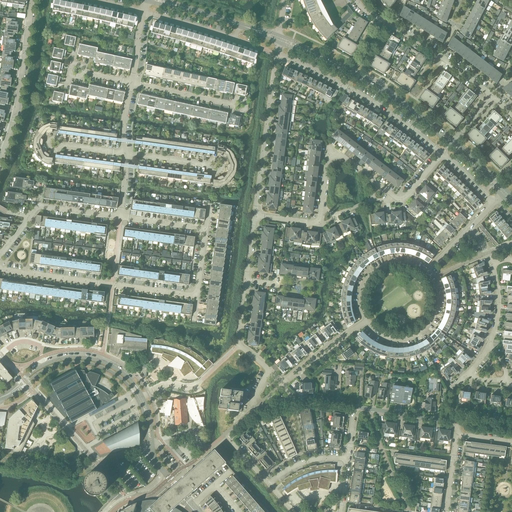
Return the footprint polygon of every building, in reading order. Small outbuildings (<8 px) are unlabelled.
[(59,12),(60,2),(62,2),(62,0),(59,0),(59,2),(55,1),(54,0),(51,0),(51,4),(51,8),(53,9),(53,11),(59,12)] [(59,12),(64,13),(66,3),(68,3),(68,0),(65,0),(65,3),(62,2),(60,2),(59,12)] [(64,13),(70,14),(72,4),(74,4),(74,1),(71,0),(72,0),(71,4),(68,3),(66,3),(64,13)] [(322,10),(320,6),(318,6),(316,0),(302,0),(303,0),(304,4),(305,8),(306,11),(308,14),(311,19),(310,19),(312,22),(314,25),(319,31),(319,32),(321,34),(323,37),(324,37),(327,39),(326,39),(327,40),(336,30),(334,27),(332,28),(331,26),(327,21),(323,15),(324,15),(322,10)] [(382,0),(384,4),(385,3),(390,10),(397,0),(382,0)] [(481,0),(478,0),(477,4),(486,10),(489,6),(488,5),(481,0)] [(70,14),(76,16),(78,5),(79,5),(80,2),(76,1),(77,2),(77,5),(74,4),(72,4),(70,14)] [(442,1),(442,2),(439,6),(440,7),(450,12),(452,7),(442,1)] [(76,16),(81,17),(84,6),(85,7),(86,3),(82,2),(82,3),(83,3),(82,6),(79,5),(78,5),(76,16)] [(81,17),(87,18),(89,8),(91,8),(92,4),(88,4),(89,4),(88,7),(85,7),(84,6),(81,17)] [(477,4),(474,9),(483,15),(486,11),(486,10),(477,4)] [(94,8),(91,8),(89,8),(87,18),(93,19),(95,9),(97,9),(97,6),(94,5),(95,5),(94,8)] [(338,28),(353,13),(347,5),(344,7),(348,12),(348,13),(335,26),(338,28)] [(100,10),(97,9),(95,9),(93,19),(99,20),(101,10),(102,10),(103,7),(100,6),(100,10)] [(99,20),(104,22),(107,11),(108,12),(109,8),(105,7),(105,8),(106,8),(105,11),(102,10),(101,10),(99,20)] [(406,20),(406,19),(409,10),(405,7),(401,16),(406,20)] [(438,12),(439,12),(448,17),(450,12),(440,7),(438,12)] [(104,22),(110,23),(112,13),(114,13),(115,9),(111,9),(112,9),(111,12),(108,12),(107,11),(104,22)] [(474,9),(472,13),(480,20),(481,20),(484,15),(483,15),(474,9)] [(110,23),(116,24),(118,14),(120,14),(121,11),(117,10),(118,10),(117,14),(114,13),(112,13),(110,23)] [(414,13),(409,10),(406,19),(410,22),(414,13)] [(116,24),(121,26),(124,15),(125,16),(126,12),(123,11),(123,12),(123,15),(120,14),(118,14),(116,24)] [(446,23),(448,17),(439,12),(438,12),(436,17),(446,23)] [(121,26),(127,27),(130,17),(131,17),(132,14),(128,13),(129,13),(128,16),(125,16),(124,15),(121,26)] [(410,22),(415,25),(419,16),(414,13),(410,22)] [(481,20),(480,20),(472,13),(469,18),(478,25),(481,20)] [(135,14),(134,14),(135,15),(134,18),(131,17),(130,17),(127,27),(133,28),(134,25),(137,26),(138,22),(138,18),(138,17),(137,16),(137,15),(136,15),(135,14)] [(423,19),(419,16),(415,25),(420,28),(423,19)] [(367,23),(359,18),(356,23),(364,27),(366,24),(367,23)] [(469,18),(467,23),(475,30),(476,30),(478,31),(481,27),(479,25),(478,25),(469,18)] [(15,23),(15,20),(7,19),(5,28),(18,29),(18,25),(15,25),(16,24),(16,23),(15,23)] [(428,22),(423,19),(420,28),(424,31),(428,22)] [(151,33),(157,35),(160,25),(162,25),(163,22),(159,21),(160,21),(159,24),(156,24),(156,23),(154,23),(153,27),(151,26),(149,30),(152,31),(151,33)] [(157,35),(163,37),(166,26),(167,27),(168,23),(165,22),(165,23),(165,26),(162,25),(160,25),(157,35)] [(424,31),(429,34),(433,25),(428,22),(424,31)] [(356,23),(354,27),(361,31),(362,30),(363,30),(364,27),(356,23)] [(467,23),(464,28),(473,35),(473,34),(476,30),(475,30),(467,23)] [(163,37),(169,38),(171,28),(173,28),(174,25),(170,24),(171,24),(170,27),(167,27),(166,26),(163,37)] [(169,38),(174,40),(177,29),(179,30),(180,26),(176,25),(176,26),(177,26),(176,29),(173,28),(171,28),(169,38)] [(437,28),(433,25),(429,34),(434,37),(437,28)] [(352,26),(349,30),(351,31),(359,36),(361,33),(361,31),(354,27),(352,26)] [(174,40),(180,42),(183,31),(184,31),(185,28),(182,27),(183,27),(182,31),(179,30),(177,29),(174,40)] [(2,34),(1,36),(2,36),(4,37),(13,38),(14,33),(17,34),(18,29),(5,28),(5,34),(2,34)] [(434,37),(438,39),(442,31),(437,28),(434,37)] [(474,35),(473,34),(473,35),(464,28),(462,33),(470,40),(474,35)] [(180,42),(185,43),(188,33),(190,33),(191,30),(187,29),(188,29),(187,32),(184,31),(183,31),(180,42)] [(185,43),(191,45),(194,34),(196,35),(197,31),(193,30),(193,31),(194,31),(193,34),(190,33),(188,33),(185,43)] [(359,36),(351,31),(349,36),(356,40),(357,39),(359,36)] [(447,34),(442,31),(438,39),(438,40),(443,43),(447,34)] [(191,45),(197,47),(200,36),(201,37),(202,33),(199,32),(200,32),(199,36),(196,35),(194,34),(191,45)] [(197,47),(202,48),(205,38),(207,38),(208,35),(204,34),(205,34),(204,37),(201,37),(200,36),(197,47)] [(213,40),(214,37),(210,35),(210,36),(211,36),(210,39),(207,38),(205,38),(202,48),(208,50),(211,39),(213,40)] [(500,40),(502,41),(510,45),(511,45),(511,43),(511,39),(505,36),(502,35),(500,40)] [(4,37),(2,36),(1,45),(3,45),(3,46),(16,47),(16,43),(13,42),(13,41),(14,41),(13,41),(13,38),(4,37)] [(66,36),(64,45),(74,47),(74,46),(78,47),(80,39),(66,36)] [(349,36),(346,40),(354,45),(356,42),(355,42),(356,40),(349,36)] [(390,38),(388,41),(396,46),(399,41),(391,36),(391,38),(390,38)] [(215,41),(213,40),(211,39),(208,50),(213,51),(217,41),(218,42),(219,38),(216,37),(216,38),(215,41)] [(346,40),(343,38),(337,48),(351,56),(357,47),(354,45),(346,40)] [(458,41),(453,38),(449,47),(454,50),(453,50),(458,41)] [(222,43),(224,44),(225,40),(221,39),(222,40),(221,43),(218,42),(217,41),(213,51),(218,53),(219,53),(222,43)] [(497,45),(499,46),(508,50),(511,47),(511,45),(510,45),(502,41),(500,40),(497,45)] [(219,53),(225,55),(228,45),(229,45),(231,42),(227,41),(228,41),(227,45),(224,44),(222,43),(219,53)] [(398,47),(396,46),(388,41),(387,44),(386,45),(394,50),(396,51),(398,47)] [(454,50),(458,53),(462,45),(458,41),(453,50),(454,50)] [(233,47),(235,47),(236,44),(233,43),(232,46),(229,45),(228,45),(225,55),(230,57),(233,47)] [(83,57),(86,58),(88,47),(79,45),(77,55),(83,56),(83,57)] [(238,48),(235,47),(233,47),(230,57),(236,59),(239,49),(241,49),(242,46),(238,45),(239,45),(238,48)] [(391,54),(394,50),(386,45),(385,47),(383,49),(391,54)] [(458,53),(462,57),(467,48),(462,45),(458,53)] [(16,47),(3,46),(2,54),(11,55),(11,51),(15,51),(16,47)] [(509,50),(508,50),(499,46),(497,51),(505,55),(508,52),(509,50)] [(97,49),(88,47),(86,58),(89,58),(90,58),(95,59),(96,52),(97,53),(97,49)] [(245,51),(246,51),(247,48),(244,47),(245,47),(243,50),(241,49),(239,49),(236,59),(241,61),(245,51)] [(65,57),(66,51),(54,48),(52,58),(62,60),(63,56),(65,56),(65,57)] [(249,52),(246,51),(245,51),(241,61),(247,63),(250,52),(252,53),(253,50),(249,48),(249,49),(250,49),(249,52)] [(462,57),(467,60),(471,51),(467,48),(462,57)] [(95,59),(94,63),(100,64),(99,66),(102,67),(103,66),(105,54),(106,50),(97,49),(97,53),(96,52),(95,59)] [(382,53),(381,54),(389,59),(391,54),(383,49),(381,52),(382,53)] [(250,52),(247,63),(252,64),(253,63),(256,64),(258,51),(255,50),(255,51),(256,51),(255,54),(252,53),(250,52)] [(467,60),(471,63),(475,55),(471,51),(467,60)] [(506,55),(505,55),(497,51),(494,56),(503,61),(503,60),(506,57),(506,55)] [(426,58),(418,53),(415,57),(423,63),(425,60),(425,59),(426,58)] [(2,54),(1,63),(13,65),(14,60),(11,60),(11,59),(12,59),(10,58),(11,55),(2,54)] [(114,56),(105,54),(103,66),(106,66),(106,65),(112,67),(114,56)] [(380,56),(380,55),(378,58),(386,63),(389,59),(381,54),(380,56)] [(471,63),(475,67),(480,58),(475,55),(471,63)] [(123,58),(114,56),(112,67),(117,68),(117,69),(120,69),(123,58)] [(369,66),(383,75),(389,65),(386,63),(378,58),(375,56),(369,66)] [(421,65),(421,66),(423,63),(415,57),(413,62),(420,67),(421,65)] [(132,60),(123,58),(120,69),(124,70),(124,69),(130,70),(132,60)] [(475,67),(480,70),(484,61),(480,58),(475,67)] [(62,70),(63,64),(51,61),(49,71),(59,73),(60,69),(62,70)] [(480,70),(484,73),(488,65),(484,61),(480,70)] [(419,68),(420,67),(413,62),(410,66),(417,71),(419,68)] [(13,65),(1,63),(0,71),(0,72),(9,73),(9,69),(13,69),(13,65)] [(149,77),(153,78),(155,67),(146,65),(144,75),(149,76),(149,77)] [(488,77),(493,68),(488,65),(484,73),(488,77)] [(415,74),(416,74),(417,71),(410,66),(407,70),(414,75),(415,74)] [(164,69),(155,67),(153,78),(156,79),(156,78),(162,79),(164,69)] [(281,76),(287,78),(290,69),(285,67),(281,76)] [(493,80),(497,71),(493,68),(488,77),(492,80),(493,80)] [(167,81),(170,82),(173,70),(164,69),(162,79),(167,80),(167,81)] [(295,72),(290,69),(287,78),(291,80),(295,72)] [(402,73),(404,74),(412,80),(412,79),(414,77),(413,76),(414,75),(407,70),(405,69),(403,69),(402,72),(402,73)] [(181,72),(173,70),(170,82),(173,82),(174,81),(179,83),(181,72)] [(443,73),(441,75),(449,81),(450,82),(453,78),(452,77),(445,71),(444,73),(443,73)] [(493,80),(492,80),(497,84),(502,75),(497,71),(493,80)] [(0,72),(0,80),(11,82),(12,78),(9,78),(9,76),(9,77),(9,76),(8,76),(9,73),(0,72)] [(188,85),(190,74),(181,72),(179,83),(185,84),(184,85),(188,85)] [(300,74),(295,72),(291,80),(296,82),(300,74)] [(404,74),(402,73),(401,72),(395,82),(409,91),(415,82),(413,80),(412,79),(412,80),(404,74)] [(199,76),(190,74),(188,85),(191,86),(191,85),(197,87),(199,76)] [(296,82),(301,84),(305,76),(300,74),(296,82)] [(59,84),(60,77),(48,75),(46,84),(56,86),(57,82),(59,83),(59,84)] [(441,75),(439,78),(440,78),(439,80),(446,85),(448,86),(451,82),(450,82),(449,81),(441,75)] [(202,89),(205,89),(208,78),(199,76),(197,87),(202,88),(202,89)] [(310,78),(305,76),(301,84),(306,86),(310,78)] [(217,80),(208,78),(205,89),(209,90),(209,89),(214,90),(217,80)] [(306,86),(311,89),(315,81),(310,78),(306,86)] [(11,82),(0,80),(0,89),(6,91),(7,86),(11,87),(11,82)] [(220,92),(223,93),(225,82),(217,80),(214,90),(220,92)] [(439,80),(438,81),(437,81),(435,83),(443,89),(446,85),(439,80)] [(315,91),(319,83),(315,81),(311,89),(315,91)] [(234,84),(225,82),(223,93),(226,94),(226,93),(232,94),(233,90),(234,84)] [(324,86),(319,83),(315,91),(320,94),(324,86)] [(435,83),(433,86),(433,87),(433,88),(440,93),(443,89),(435,83)] [(507,93),(508,93),(507,93),(511,89),(511,83),(503,89),(507,93)] [(233,90),(233,92),(235,92),(235,94),(245,96),(247,87),(234,84),(233,90)] [(68,96),(77,98),(80,86),(77,86),(76,86),(71,85),(68,96)] [(89,85),(88,89),(87,96),(96,97),(98,86),(95,86),(89,85)] [(86,99),(87,96),(88,89),(83,88),(83,87),(80,86),(77,98),(86,99)] [(96,97),(105,99),(107,89),(101,88),(102,87),(98,86),(96,97)] [(319,96),(323,99),(329,88),(324,86),(320,94),(319,96)] [(334,91),(329,88),(323,99),(328,101),(330,101),(333,94),(332,94),(334,91)] [(433,88),(432,89),(431,89),(429,92),(437,97),(440,93),(433,88)] [(0,89),(0,98),(8,100),(9,96),(6,96),(7,94),(6,94),(6,91),(0,89)] [(112,90),(107,89),(105,99),(112,101),(113,101),(116,90),(113,89),(112,90)] [(440,99),(437,97),(429,92),(426,89),(420,98),(433,108),(440,99)] [(465,93),(466,95),(474,100),(476,98),(475,97),(477,96),(468,89),(465,93)] [(122,103),(125,93),(119,92),(119,91),(116,90),(113,101),(122,103)] [(67,101),(68,95),(54,92),(52,101),(62,103),(62,100),(67,101)] [(461,97),(463,98),(470,104),(471,103),(474,100),(466,95),(465,93),(461,97)] [(137,105),(146,107),(149,96),(145,95),(145,96),(139,94),(139,95),(137,105)] [(281,104),(290,105),(293,105),(294,96),(291,94),(291,96),(282,95),(281,104)] [(152,96),(149,96),(146,107),(155,109),(157,98),(152,97),(152,96)] [(469,105),(470,104),(463,98),(461,97),(458,101),(460,103),(460,102),(467,108),(469,106),(469,105)] [(8,100),(0,98),(0,107),(3,108),(4,104),(8,104),(8,100)] [(163,100),(157,98),(155,109),(164,111),(166,99),(163,99),(163,100)] [(343,106),(347,108),(352,101),(347,98),(343,106)] [(170,100),(166,99),(164,111),(173,112),(175,102),(169,101),(170,100)] [(457,100),(454,104),(457,106),(464,112),(465,111),(467,108),(460,102),(460,103),(458,101),(457,100)] [(352,101),(347,108),(346,110),(351,113),(357,103),(352,101)] [(180,103),(175,102),(173,112),(181,114),(184,103),(181,103),(180,103)] [(181,114),(190,116),(192,106),(187,105),(187,104),(184,103),(181,114)] [(355,116),(356,114),(361,106),(357,103),(351,113),(355,116)] [(293,105),(290,105),(281,104),(281,108),(279,108),(279,112),(289,113),(292,114),(293,105)] [(198,107),(192,106),(190,116),(199,118),(201,107),(198,106),(198,107)] [(366,109),(361,106),(356,114),(361,117),(366,109)] [(457,106),(454,110),(461,116),(463,114),(463,113),(464,112),(457,106)] [(205,108),(201,107),(199,118),(208,120),(210,110),(205,109),(205,108)] [(451,108),(444,117),(457,127),(464,118),(461,116),(454,110),(451,108)] [(370,112),(366,109),(361,117),(366,119),(370,112)] [(216,111),(210,110),(208,120),(217,122),(219,111),(216,110),(216,111)] [(222,112),(219,111),(217,122),(225,124),(227,118),(228,114),(222,112)] [(291,122),(292,114),(289,113),(279,112),(278,117),(279,117),(279,121),(288,122),(291,122)] [(366,119),(370,122),(375,115),(370,112),(366,119)] [(493,113),(491,115),(498,122),(502,118),(495,112),(494,113),(493,113)] [(230,118),(227,118),(225,124),(238,127),(240,117),(230,115),(230,118)] [(370,122),(369,124),(373,127),(379,118),(375,115),(370,122)] [(489,118),(488,119),(495,125),(498,122),(491,115),(489,118)] [(384,121),(379,118),(373,127),(373,128),(377,131),(379,128),(384,121)] [(496,127),(495,125),(488,119),(487,121),(487,120),(484,123),(491,129),(493,131),(496,127)] [(57,124),(59,124),(60,122),(57,121),(57,123),(54,123),(50,123),(48,124),(46,125),(50,133),(52,132),(53,130),(57,130),(57,126),(57,125),(57,124)] [(291,122),(288,122),(279,121),(278,125),(277,125),(276,129),(287,131),(290,131),(291,122)] [(385,133),(390,125),(386,122),(381,129),(379,131),(384,134),(385,133)] [(40,128),(38,130),(38,131),(43,135),(45,133),(48,134),(50,133),(46,125),(48,124),(47,123),(45,123),(45,125),(43,126),(40,128)] [(481,127),(488,133),(491,129),(484,123),(482,125),(482,126),(481,127)] [(74,125),(68,124),(67,124),(66,127),(67,128),(66,135),(70,135),(69,138),(73,139),(73,136),(74,128),(75,129),(75,125),(74,125)] [(385,133),(390,136),(395,128),(390,125),(385,133)] [(80,129),(75,129),(74,128),(73,136),(77,136),(76,139),(80,140),(80,137),(81,129),(82,130),(83,126),(81,126),(80,129)] [(66,135),(67,128),(66,127),(60,127),(59,130),(59,134),(62,134),(62,137),(66,138),(66,135)] [(87,130),(82,130),(81,129),(80,137),(84,137),(83,140),(87,141),(88,138),(87,138),(88,130),(89,131),(90,127),(88,127),(87,130)] [(488,133),(481,127),(480,128),(478,130),(477,130),(484,137),(486,138),(489,134),(488,133)] [(390,136),(388,137),(393,140),(399,131),(395,128),(390,136)] [(475,128),(467,136),(480,147),(487,139),(486,138),(484,137),(477,130),(478,130),(475,128)] [(34,138),(34,140),(33,141),(43,143),(43,140),(41,138),(43,135),(38,131),(38,130),(37,129),(35,131),(37,132),(35,134),(34,138)] [(95,131),(89,131),(88,130),(87,138),(88,138),(91,138),(91,141),(94,142),(95,139),(96,131),(97,129),(95,129),(95,131)] [(102,132),(96,131),(95,139),(98,139),(98,142),(102,143),(102,140),(103,132),(104,132),(104,129),(102,129),(102,132)] [(285,139),(287,131),(276,129),(276,134),(277,134),(277,138),(285,139)] [(102,140),(105,140),(105,143),(109,144),(109,141),(110,133),(111,133),(111,130),(109,130),(109,133),(104,132),(103,132),(102,140)] [(337,131),(332,137),(333,138),(336,141),(342,134),(337,131)] [(336,141),(340,144),(341,143),(346,137),(348,135),(343,131),(342,134),(336,141)] [(393,140),(397,143),(404,135),(399,131),(393,140)] [(117,134),(111,133),(110,133),(109,141),(112,141),(112,144),(116,144),(116,142),(117,142),(117,139),(116,139),(117,134)] [(139,145),(142,145),(143,138),(144,138),(145,134),(143,134),(142,138),(136,137),(135,142),(135,144),(135,147),(138,148),(139,145)] [(341,143),(340,144),(344,147),(350,140),(352,137),(348,134),(348,135),(346,137),(341,143)] [(404,135),(397,143),(401,147),(402,145),(408,138),(404,135)] [(157,140),(151,139),(150,139),(149,146),(149,149),(153,149),(153,147),(156,147),(157,147),(158,140),(159,136),(157,136),(157,140)] [(146,146),(149,146),(150,139),(151,139),(152,137),(150,137),(150,139),(144,138),(143,138),(142,145),(142,148),(145,148),(146,146)] [(284,148),(285,139),(277,138),(276,142),(275,142),(274,147),(284,148)] [(402,145),(407,148),(412,141),(408,138),(402,145)] [(164,141),(158,140),(157,147),(156,147),(156,150),(160,150),(160,147),(163,148),(164,148),(165,141),(166,141),(166,139),(164,139),(164,141)] [(167,148),(171,149),(172,142),(173,142),(173,140),(171,139),(171,142),(166,141),(165,141),(164,148),(163,148),(163,151),(167,151),(167,148)] [(42,145),(43,143),(33,141),(34,140),(32,140),(31,142),(33,143),(33,145),(33,149),(34,151),(35,152),(41,150),(40,146),(42,145)] [(171,149),(170,152),(174,152),(174,149),(178,150),(179,143),(180,143),(180,141),(178,140),(178,143),(173,142),(172,142),(171,149)] [(185,143),(180,143),(179,143),(178,150),(177,153),(181,153),(182,150),(185,151),(186,144),(187,144),(188,140),(186,140),(185,143)] [(344,147),(348,150),(349,150),(354,143),(350,140),(344,147)] [(412,141),(407,148),(405,150),(409,153),(411,151),(416,144),(412,141)] [(185,151),(185,154),(188,154),(189,151),(192,152),(193,145),(194,145),(194,143),(193,142),(192,144),(187,144),(186,144),(185,151)] [(200,145),(194,145),(193,145),(192,152),(192,155),(195,155),(196,152),(199,153),(200,146),(201,146),(202,142),(200,142),(200,145)] [(203,153),(206,154),(207,154),(208,146),(208,147),(209,143),(207,143),(207,146),(201,146),(200,146),(199,153),(199,156),(203,156),(203,153)] [(220,155),(222,157),(228,149),(227,148),(225,147),(222,145),(218,145),(219,143),(216,143),(216,145),(218,145),(218,147),(217,152),(221,152),(220,155)] [(349,150),(348,150),(352,153),(358,146),(354,143),(349,150)] [(411,151),(415,155),(421,148),(416,144),(411,151)] [(511,153),(511,152),(511,149),(507,144),(503,148),(510,154),(511,153)] [(215,147),(208,147),(208,146),(207,154),(206,154),(206,157),(210,157),(210,154),(214,155),(215,147)] [(352,153),(356,156),(357,156),(362,149),(358,146),(352,153)] [(228,147),(227,148),(228,149),(222,157),(224,158),(227,157),(229,161),(235,158),(234,157),(233,154),(231,152),(229,150),(230,149),(228,147)] [(283,157),(284,148),(274,147),(273,151),(275,151),(274,156),(283,157)] [(418,160),(425,151),(421,148),(415,155),(414,156),(418,160)] [(503,148),(500,151),(507,158),(509,156),(509,155),(510,154),(503,148)] [(357,156),(356,156),(361,160),(366,153),(362,149),(357,156)] [(509,161),(507,158),(500,151),(497,149),(489,157),(501,169),(509,161)] [(34,151),(33,152),(34,154),(35,153),(36,156),(35,157),(37,160),(39,162),(40,160),(41,161),(47,154),(45,152),(42,153),(41,150),(35,152),(34,151)] [(361,160),(365,163),(365,162),(370,156),(372,153),(368,150),(366,153),(361,160)] [(429,155),(425,151),(418,160),(422,163),(423,162),(429,155)] [(63,166),(63,164),(62,164),(63,157),(64,154),(60,153),(60,156),(56,156),(55,163),(61,164),(61,166),(63,166)] [(365,162),(365,163),(369,166),(374,159),(376,156),(372,153),(370,156),(365,162)] [(41,161),(40,160),(39,162),(41,163),(42,162),(44,163),(48,165),(52,165),(52,162),(53,159),(49,158),(49,155),(47,154),(41,161)] [(67,157),(63,157),(62,164),(63,164),(68,165),(68,168),(70,168),(70,165),(69,165),(70,158),(71,155),(67,154),(67,157)] [(77,168),(77,166),(76,166),(77,158),(78,159),(78,156),(74,155),(74,158),(70,158),(69,165),(70,165),(75,166),(75,168),(77,168)] [(84,170),(84,167),(85,159),(85,157),(81,156),(81,159),(78,159),(77,158),(76,166),(77,166),(83,167),(82,170),(84,170)] [(236,156),(234,157),(235,158),(229,161),(230,164),(227,165),(227,168),(236,169),(236,168),(237,165),(236,161),(235,159),(237,158),(236,156)] [(283,157),(274,156),(274,160),(272,160),(272,164),(282,165),(285,166),(286,157),(283,157)] [(369,166),(373,169),(378,162),(380,160),(376,156),(374,159),(369,166)] [(88,160),(85,159),(84,167),(90,168),(90,170),(91,170),(92,168),(91,168),(92,160),(92,158),(89,157),(88,160)] [(92,160),(91,168),(92,168),(91,170),(91,171),(97,171),(96,172),(98,172),(99,169),(98,169),(99,161),(99,158),(96,158),(95,161),(92,160)] [(98,169),(99,169),(104,169),(104,172),(105,172),(106,172),(106,170),(105,170),(106,162),(107,159),(103,159),(102,162),(99,161),(98,169)] [(106,162),(105,170),(106,170),(106,172),(105,172),(111,173),(111,174),(113,174),(113,171),(112,171),(113,163),(114,160),(110,160),(110,163),(106,162)] [(117,164),(113,163),(112,171),(113,171),(119,172),(120,167),(121,164),(120,164),(121,161),(117,161),(117,164)] [(373,169),(377,172),(382,165),(378,162),(373,169)] [(146,179),(146,175),(147,168),(146,168),(143,167),(143,164),(140,164),(139,167),(138,169),(139,169),(138,174),(145,175),(144,178),(146,179)] [(281,174),(282,165),(272,164),(271,168),(272,169),(272,173),(281,174)] [(147,165),(146,168),(147,168),(146,175),(152,176),(152,178),(153,178),(154,176),(153,176),(154,169),(153,169),(150,168),(150,165),(147,165)] [(377,172),(381,175),(386,168),(382,165),(377,172)] [(381,175),(385,178),(390,171),(392,169),(393,168),(389,165),(386,168),(381,175)] [(160,181),(161,177),(160,177),(161,170),(157,169),(158,166),(154,166),(153,169),(154,169),(153,176),(154,176),(159,177),(158,180),(160,181)] [(440,176),(441,176),(447,170),(442,166),(435,175),(439,179),(440,176)] [(161,167),(161,170),(160,177),(161,177),(166,178),(166,180),(168,180),(168,178),(167,178),(168,171),(164,170),(165,167),(161,167)] [(168,168),(168,171),(167,178),(168,178),(173,179),(173,181),(175,181),(175,179),(174,179),(175,172),(171,171),(172,168),(168,168)] [(229,172),(227,175),(232,179),(233,178),(234,176),(236,173),(236,170),(238,170),(238,168),(236,168),(236,169),(227,168),(227,170),(229,172)] [(175,169),(175,172),(174,179),(175,179),(180,180),(180,183),(182,183),(182,180),(181,180),(182,173),(179,172),(179,169),(175,169)] [(385,178),(389,181),(394,174),(396,172),(392,169),(390,171),(385,178)] [(181,180),(182,180),(188,181),(187,184),(189,184),(189,181),(188,181),(189,174),(186,173),(186,170),(182,170),(182,173),(181,180)] [(451,173),(447,170),(441,176),(445,180),(451,173)] [(190,171),(189,174),(188,181),(189,181),(195,182),(194,184),(196,184),(196,182),(197,175),(196,175),(193,174),(193,171),(190,171)] [(204,176),(203,175),(200,175),(200,172),(197,172),(196,175),(197,175),(196,182),(202,183),(201,186),(203,186),(204,183),(203,183),(204,176)] [(389,181),(393,185),(393,184),(398,178),(400,175),(396,172),(394,174),(389,181)] [(204,173),(203,175),(204,176),(203,183),(204,183),(210,184),(211,176),(207,176),(208,173),(204,173)] [(280,179),(281,174),(272,173),(271,177),(270,177),(269,181),(280,183),(280,182),(283,182),(283,179),(280,179)] [(445,180),(443,181),(447,185),(449,184),(455,177),(456,176),(453,174),(452,175),(451,173),(445,180)] [(393,184),(393,185),(396,187),(397,187),(398,187),(403,181),(405,177),(401,174),(400,175),(398,178),(393,184)] [(222,176),(220,177),(223,186),(224,185),(227,184),(230,182),(231,180),(233,181),(234,179),(233,178),(232,179),(227,175),(224,178),(222,176)] [(225,187),(224,185),(223,186),(220,177),(217,178),(217,181),(213,180),(212,185),(212,187),(216,188),(220,187),(222,186),(223,188),(225,187)] [(459,181),(455,177),(449,184),(452,187),(459,181)] [(270,186),(270,190),(278,191),(280,183),(269,181),(269,186),(270,186)] [(462,184),(459,181),(452,187),(456,191),(462,184)] [(438,192),(436,190),(429,184),(426,187),(425,186),(422,190),(430,197),(432,199),(438,192)] [(456,191),(460,195),(466,188),(462,184),(456,191)] [(460,195),(464,198),(470,192),(466,188),(460,195)] [(267,194),(267,199),(277,200),(281,200),(282,192),(278,191),(270,190),(269,194),(267,194)] [(430,197),(422,190),(419,193),(420,194),(418,198),(419,199),(419,198),(426,204),(427,205),(432,199),(430,197)] [(467,202),(474,196),(470,192),(464,198),(467,202)] [(469,208),(471,206),(478,200),(474,196),(467,202),(466,204),(469,208)] [(419,198),(419,199),(416,202),(415,201),(412,204),(422,213),(428,206),(427,205),(426,204),(419,198)] [(268,203),(267,208),(268,208),(268,211),(276,212),(277,200),(267,199),(266,203),(268,203)] [(482,204),(478,200),(471,206),(469,208),(473,212),(475,210),(482,204)] [(410,208),(407,212),(414,218),(417,214),(420,216),(423,213),(422,213),(412,204),(409,207),(410,208)] [(400,212),(396,213),(397,223),(397,226),(400,226),(401,224),(401,223),(406,222),(405,213),(400,214),(400,212)] [(489,218),(493,222),(499,216),(496,212),(489,218)] [(387,215),(388,215),(387,214),(383,215),(383,213),(378,214),(380,224),(388,223),(387,215)] [(391,215),(388,215),(387,215),(388,223),(388,224),(397,223),(396,213),(391,213),(391,215)] [(460,213),(456,217),(462,223),(466,219),(460,213)] [(380,224),(378,214),(374,214),(374,216),(370,216),(371,225),(380,224)] [(503,220),(499,216),(493,222),(496,226),(503,220)] [(458,227),(462,223),(456,217),(452,221),(458,227)] [(354,219),(350,221),(349,219),(345,221),(350,231),(357,227),(358,227),(354,219)] [(503,220),(496,226),(500,230),(506,224),(508,224),(505,221),(504,222),(503,220)] [(345,221),(341,223),(342,224),(338,226),(338,228),(339,228),(342,234),(350,231),(345,221)] [(452,221),(448,225),(455,231),(458,227),(452,221)] [(451,235),(455,231),(448,225),(446,223),(442,227),(444,229),(451,235)] [(510,229),(506,224),(500,230),(503,234),(510,229)] [(262,232),(262,237),(272,238),(273,230),(274,230),(275,226),(266,225),(265,228),(264,228),(264,232),(262,232)] [(286,229),(285,238),(289,239),(289,240),(290,242),(293,242),(295,229),(291,228),(290,230),(286,229)] [(335,239),(343,236),(342,234),(339,228),(338,228),(335,229),(334,228),(330,230),(335,239)] [(300,230),(295,229),(293,242),(302,243),(302,240),(303,233),(304,233),(304,232),(299,231),(300,230)] [(444,229),(441,233),(447,239),(451,235),(444,229)] [(511,234),(511,231),(510,229),(503,234),(507,239),(511,234)] [(335,239),(330,230),(326,232),(327,233),(323,235),(324,237),(326,241),(326,243),(328,246),(336,242),(335,239)] [(302,240),(302,243),(302,245),(310,246),(311,243),(312,233),(308,232),(307,234),(304,233),(303,233),(302,240)] [(312,233),(311,243),(310,246),(319,246),(320,244),(321,235),(316,235),(317,233),(312,233)] [(441,233),(437,236),(443,243),(447,239),(441,233)] [(443,243),(437,236),(433,240),(439,247),(443,243)] [(271,247),(272,238),(262,237),(261,241),(263,241),(262,246),(271,247)] [(410,254),(414,255),(417,247),(418,244),(412,243),(412,245),(410,254)] [(423,249),(424,247),(418,244),(418,247),(417,247),(414,255),(419,257),(423,249)] [(271,247),(262,246),(261,254),(270,255),(273,256),(274,247),(271,247)] [(378,247),(376,248),(380,256),(385,254),(382,246),(380,247),(378,247)] [(370,251),(369,252),(373,259),(378,257),(374,249),(372,250),(370,251)] [(423,249),(419,257),(424,260),(428,252),(427,251),(425,250),(423,249)] [(428,252),(424,260),(428,263),(433,256),(432,254),(430,253),(432,251),(430,250),(428,252)] [(373,259),(369,252),(367,253),(364,255),(369,262),(373,259)] [(259,258),(258,263),(269,264),(270,255),(261,254),(260,258),(259,258)] [(359,259),(365,266),(369,262),(364,255),(362,256),(361,258),(359,259)] [(355,263),(362,269),(365,266),(359,259),(357,261),(356,263),(355,263)] [(472,268),(474,273),(484,269),(483,266),(484,266),(483,263),(477,265),(476,262),(477,262),(467,266),(468,269),(472,268)] [(269,264),(258,263),(258,267),(259,267),(259,272),(267,273),(267,274),(270,274),(271,272),(272,264),(269,264)] [(352,266),(351,268),(359,273),(362,269),(355,263),(354,265),(352,266)] [(351,268),(350,270),(349,272),(348,273),(356,278),(359,273),(351,268)] [(482,277),(487,275),(486,272),(485,273),(484,269),(474,273),(476,278),(475,279),(476,281),(482,280),(482,277)] [(511,275),(511,271),(511,269),(507,270),(503,270),(501,280),(510,281),(511,275)] [(356,278),(348,273),(347,275),(346,277),(345,278),(354,282),(356,278)] [(442,280),(444,285),(452,282),(452,280),(451,278),(450,276),(442,280)] [(354,282),(345,278),(345,280),(344,282),(343,284),(352,287),(354,282)] [(479,290),(489,288),(488,285),(489,285),(489,282),(483,283),(482,280),(476,281),(477,284),(478,284),(479,290)] [(99,305),(99,303),(106,304),(107,295),(104,295),(105,293),(99,292),(97,303),(97,305),(99,305)] [(254,297),(253,301),(263,302),(264,295),(265,295),(265,294),(256,292),(255,297),(254,297)] [(114,305),(122,306),(121,308),(123,308),(123,306),(125,296),(125,295),(123,295),(123,296),(122,296),(122,295),(119,295),(119,297),(115,296),(114,305)] [(262,311),(263,302),(253,301),(252,306),(254,306),(253,310),(262,311)] [(489,311),(489,308),(479,307),(479,313),(478,313),(477,315),(485,317),(485,314),(490,314),(490,311),(489,311)] [(251,314),(251,318),(261,320),(263,320),(264,311),(262,311),(253,310),(253,314),(251,314)] [(453,319),(453,317),(445,315),(443,319),(451,323),(452,321),(453,319)] [(478,318),(476,324),(486,327),(487,323),(488,324),(489,321),(484,320),(485,317),(477,315),(477,318),(478,318)] [(32,320),(25,320),(26,330),(33,330),(35,330),(37,321),(38,317),(33,316),(32,320)] [(352,317),(344,319),(345,322),(346,325),(347,328),(354,324),(353,322),(354,322),(352,317)] [(263,320),(261,320),(251,318),(250,323),(252,323),(251,327),(260,328),(261,324),(263,324),(263,320)] [(443,319),(441,324),(449,328),(450,327),(451,325),(451,323),(443,319)] [(18,320),(14,321),(16,330),(19,330),(26,330),(25,320),(18,320)] [(325,327),(331,336),(334,334),(337,333),(333,328),(336,326),(332,320),(329,322),(330,324),(325,327)] [(9,322),(3,326),(7,334),(13,331),(16,330),(14,321),(9,322)] [(37,321),(35,330),(38,331),(45,334),(48,325),(42,322),(37,321)] [(448,330),(449,328),(441,324),(438,328),(446,333),(447,332),(447,331),(448,330)] [(485,330),(486,327),(476,324),(475,329),(470,328),(469,330),(473,332),(478,334),(479,331),(485,333),(486,330),(485,330)] [(51,336),(56,337),(58,328),(55,328),(48,325),(45,334),(51,336)] [(249,331),(248,336),(259,337),(260,328),(251,327),(250,331),(249,331)] [(319,329),(316,331),(321,337),(323,335),(326,340),(329,338),(328,338),(331,336),(325,327),(320,331),(319,329)] [(60,338),(67,338),(67,328),(60,329),(58,328),(56,337),(60,338)] [(77,328),(67,328),(67,338),(77,338),(77,328)] [(77,338),(87,338),(87,328),(77,328),(77,338)] [(97,328),(87,328),(87,338),(97,338),(97,328)] [(129,333),(127,333),(124,332),(122,331),(119,330),(117,330),(114,329),(112,329),(111,335),(109,334),(109,340),(109,345),(110,345),(109,353),(117,356),(118,355),(118,354),(119,352),(119,351),(119,350),(119,349),(146,351),(147,339),(141,339),(141,337),(141,336),(139,336),(136,335),(134,335),(132,334),(129,333)] [(437,330),(434,334),(440,340),(442,342),(446,337),(447,337),(437,330)] [(472,335),(470,340),(479,345),(480,342),(481,342),(483,340),(477,337),(478,334),(473,332),(469,330),(468,332),(472,335)] [(315,335),(310,338),(316,346),(319,344),(319,345),(322,344),(318,339),(321,337),(316,331),(314,333),(315,335)] [(362,333),(361,334),(360,332),(353,337),(356,340),(358,342),(359,343),(365,337),(362,333)] [(434,334),(430,338),(436,344),(437,343),(439,342),(440,340),(434,334)] [(258,346),(259,337),(248,336),(248,340),(249,340),(249,345),(250,345),(250,346),(256,347),(256,346),(258,346)] [(365,337),(359,343),(361,345),(362,346),(364,347),(369,340),(365,337)] [(300,346),(295,350),(301,358),(304,356),(305,356),(307,355),(303,350),(306,348),(301,343),(298,338),(295,340),(299,345),(300,346)] [(313,348),(316,346),(310,338),(305,342),(304,340),(301,343),(306,348),(308,346),(312,351),(314,349),(313,348)] [(434,346),(436,344),(430,338),(426,341),(431,348),(433,347),(434,346)] [(171,364),(169,365),(170,366),(172,367),(178,369),(184,377),(191,372),(194,374),(198,379),(213,365),(208,360),(206,362),(203,360),(204,359),(201,357),(198,355),(195,353),(192,351),(189,348),(186,347),(185,348),(182,346),(179,345),(176,343),(172,342),(172,343),(168,342),(165,341),(161,339),(158,340),(154,340),(154,345),(151,345),(151,353),(151,352),(157,353),(162,354),(161,357),(171,363),(171,364)] [(369,340),(364,347),(365,348),(367,349),(369,350),(374,343),(369,340)] [(477,348),(479,345),(470,340),(467,345),(463,343),(461,345),(471,351),(470,350),(471,348),(477,351),(478,348),(477,348)] [(511,341),(504,340),(503,340),(503,344),(503,350),(506,350),(511,350),(511,341)] [(426,341),(422,343),(426,351),(428,354),(433,351),(431,348),(426,341)] [(373,356),(378,345),(374,343),(369,350),(367,353),(373,356)] [(422,343),(417,346),(421,354),(422,357),(427,354),(426,351),(422,343)] [(383,347),(378,345),(373,356),(379,358),(380,355),(383,347)] [(413,347),(415,356),(418,355),(421,354),(417,346),(413,347)] [(460,350),(456,354),(458,356),(466,363),(468,360),(469,361),(471,359),(466,355),(468,353),(469,354),(469,353),(460,347),(459,349),(460,350)] [(353,349),(351,350),(349,348),(343,353),(343,352),(337,357),(338,360),(339,360),(345,360),(353,355),(354,357),(355,357),(357,355),(353,349)] [(299,360),(301,358),(295,350),(290,353),(289,352),(287,354),(291,359),(293,358),(297,362),(299,361),(299,360)] [(285,357),(280,361),(287,369),(289,367),(290,368),(292,366),(289,361),(291,359),(287,354),(284,356),(285,357)] [(466,363),(458,356),(454,360),(451,357),(449,359),(451,361),(455,366),(458,364),(462,368),(464,366),(463,365),(466,363)] [(453,368),(455,366),(451,361),(449,359),(447,360),(450,364),(445,367),(451,376),(454,374),(454,375),(457,373),(453,368)] [(284,371),(287,369),(280,361),(276,365),(275,364),(271,367),(277,373),(280,370),(283,374),(285,372),(284,371)] [(451,376),(445,367),(440,371),(438,367),(437,367),(436,368),(441,378),(441,377),(443,375),(446,380),(449,379),(448,378),(451,376)] [(0,375),(7,384),(7,383),(11,380),(12,380),(13,379),(8,373),(8,372),(6,370),(0,375)] [(100,376),(100,375),(98,375),(96,374),(94,373),(92,372),(89,372),(90,372),(86,374),(84,371),(83,371),(81,370),(80,370),(78,370),(77,370),(75,370),(50,383),(54,391),(47,398),(64,418),(67,415),(71,423),(96,409),(96,408),(99,406),(99,407),(103,406),(102,404),(105,403),(106,404),(114,396),(111,393),(109,395),(107,394),(105,393),(104,391),(102,390),(100,389),(98,388),(97,387),(95,387),(100,376)] [(323,392),(327,392),(327,390),(334,390),(334,386),(335,386),(336,377),(329,377),(329,375),(331,375),(331,371),(323,371),(323,375),(326,375),(325,388),(324,388),(323,392)] [(346,371),(345,375),(347,375),(346,385),(353,385),(354,379),(355,379),(355,376),(351,375),(351,372),(346,371)] [(377,389),(378,382),(370,381),(369,387),(366,386),(365,397),(372,398),(373,388),(377,389)] [(299,384),(295,384),(295,390),(302,390),(302,394),(313,394),(313,395),(306,395),(306,399),(315,399),(316,386),(314,383),(312,384),(311,383),(302,383),(299,383),(299,384)] [(389,391),(390,384),(383,383),(382,389),(379,388),(377,399),(384,400),(386,390),(389,391)] [(390,386),(389,391),(392,391),(391,395),(390,401),(391,401),(391,400),(397,401),(396,402),(400,403),(402,388),(393,387),(393,384),(390,384),(390,386)] [(414,396),(414,390),(412,390),(412,389),(411,389),(411,390),(402,388),(400,403),(403,403),(404,402),(409,403),(409,404),(410,404),(411,395),(414,396)] [(241,412),(243,397),(242,397),(242,392),(221,390),(218,409),(241,412)] [(469,404),(470,393),(463,392),(463,391),(460,391),(459,394),(460,394),(459,398),(461,398),(460,402),(469,404)] [(485,405),(486,393),(478,392),(479,392),(476,392),(475,395),(475,398),(477,399),(476,403),(484,404),(484,405),(485,405)] [(426,410),(428,410),(434,411),(435,405),(438,405),(439,396),(433,395),(432,399),(427,398),(427,401),(425,401),(424,408),(426,408),(426,410)] [(500,409),(501,397),(494,396),(491,395),(490,398),(491,399),(490,402),(492,402),(491,407),(500,408),(500,409)] [(173,407),(174,407),(175,425),(187,424),(185,406),(186,406),(187,405),(188,405),(188,406),(188,408),(189,409),(189,410),(189,411),(190,413),(190,414),(191,415),(191,416),(192,417),(193,418),(194,419),(194,420),(195,421),(196,422),(197,423),(198,422),(197,422),(199,422),(199,418),(197,414),(198,412),(198,410),(202,410),(202,408),(202,406),(202,404),(202,402),(202,400),(203,398),(204,398),(204,397),(190,398),(189,398),(189,399),(189,401),(189,402),(188,403),(185,403),(185,399),(174,400),(174,405),(172,406),(172,402),(167,402),(167,401),(162,401),(161,410),(159,410),(160,413),(162,412),(162,413),(165,414),(168,414),(169,407),(170,407),(171,407),(172,407),(173,407)] [(31,400),(13,416),(12,417),(11,417),(11,418),(10,419),(10,420),(9,421),(9,422),(9,423),(8,424),(5,448),(13,449),(12,452),(21,453),(35,424),(32,420),(34,417),(33,416),(38,407),(31,400)] [(333,421),(343,423),(344,414),(333,412),(333,416),(334,416),(333,421)] [(282,422),(280,417),(271,421),(273,426),(282,422)] [(331,427),(331,430),(342,431),(342,429),(343,423),(333,421),(333,427),(331,427)] [(384,433),(389,434),(391,423),(388,423),(388,422),(385,421),(385,424),(378,423),(382,434),(384,435),(384,433)] [(128,448),(129,448),(129,449),(129,447),(133,446),(133,448),(134,447),(133,446),(137,445),(138,446),(138,445),(139,445),(139,446),(139,445),(137,423),(138,423),(138,422),(137,422),(137,423),(134,425),(133,424),(133,425),(130,427),(129,426),(130,427),(126,429),(125,428),(126,430),(122,432),(122,430),(121,430),(122,432),(118,434),(118,432),(117,433),(118,434),(114,436),(114,435),(113,435),(114,436),(110,438),(110,437),(109,437),(110,438),(106,440),(106,439),(105,439),(106,440),(103,441),(103,440),(102,441),(103,441),(113,452),(113,453),(114,454),(114,453),(115,452),(116,453),(116,452),(120,450),(120,452),(121,451),(120,450),(124,449),(125,450),(124,449),(128,448)] [(273,426),(275,431),(284,427),(282,422),(273,426)] [(391,423),(389,434),(394,434),(394,437),(397,438),(398,427),(396,427),(396,423),(393,422),(393,424),(391,423)] [(402,431),(399,430),(399,437),(407,438),(407,436),(407,435),(408,426),(406,425),(406,424),(403,424),(402,431)] [(411,426),(408,426),(407,435),(407,436),(407,438),(412,438),(412,440),(415,440),(416,429),(414,429),(414,425),(411,425),(411,426)] [(420,438),(425,438),(426,428),(424,428),(424,426),(421,426),(420,431),(418,431),(416,440),(419,441),(420,438)] [(286,431),(284,427),(275,431),(277,435),(286,431)] [(429,428),(426,428),(425,438),(430,439),(430,442),(433,442),(434,433),(431,432),(432,428),(429,427),(429,428)] [(443,441),(444,430),(442,430),(442,429),(439,428),(438,432),(436,432),(434,443),(437,443),(438,440),(443,441)] [(444,430),(443,441),(448,441),(448,442),(451,443),(452,434),(449,434),(450,430),(447,429),(447,431),(444,430)] [(329,434),(328,438),(331,439),(341,440),(341,437),(341,434),(342,431),(331,430),(331,433),(332,433),(332,434),(329,434)] [(277,435),(280,440),(288,436),(286,431),(277,435)] [(245,446),(254,438),(251,436),(250,437),(247,433),(247,432),(244,435),(243,435),(241,437),(241,438),(239,439),(239,440),(240,439),(245,446)] [(358,432),(357,445),(367,446),(368,439),(369,438),(368,435),(368,433),(367,432),(364,432),(364,433),(358,432)] [(290,440),(288,436),(280,440),(282,444),(290,440)] [(55,446),(55,448),(55,452),(63,462),(75,452),(75,448),(65,437),(55,446)] [(245,446),(251,452),(258,446),(255,442),(256,441),(254,438),(245,446)] [(339,449),(341,440),(331,439),(330,444),(329,444),(329,447),(339,449)] [(282,444),(284,449),(293,445),(290,440),(282,444)] [(284,449),(286,454),(295,450),(293,445),(284,449)] [(251,452),(257,459),(265,452),(263,449),(262,450),(258,446),(251,452)] [(181,511),(179,510),(175,508),(225,463),(214,450),(157,500),(153,500),(149,500),(144,501),(140,502),(137,503),(133,504),(129,506),(125,508),(122,511),(119,511),(181,511)] [(297,455),(295,450),(286,454),(288,459),(297,455)] [(257,459),(263,465),(270,459),(266,455),(267,454),(265,452),(257,459)] [(273,463),(270,459),(263,465),(268,472),(277,465),(274,462),(273,463)] [(302,470),(302,469),(296,472),(296,473),(293,474),(290,476),(289,476),(283,480),(284,480),(281,483),(284,487),(282,489),(288,495),(287,494),(289,493),(291,491),(293,490),(295,489),(298,487),(299,491),(310,488),(310,491),(319,489),(319,488),(328,490),(330,483),(336,484),(337,470),(334,470),(334,465),(331,465),(331,464),(323,464),(323,465),(320,465),(316,466),(316,465),(309,467),(309,468),(306,469),(302,470)] [(90,473),(88,474),(87,475),(86,476),(85,477),(84,478),(83,480),(83,481),(83,483),(83,484),(83,486),(83,487),(83,489),(84,490),(85,491),(86,492),(87,493),(88,494),(89,495),(91,496),(92,496),(93,496),(95,496),(96,496),(98,496),(99,496),(100,495),(101,494),(103,493),(104,492),(105,491),(105,490),(106,488),(106,487),(106,485),(106,484),(106,482),(106,481),(105,479),(105,478),(104,477),(103,475),(101,474),(100,474),(99,473),(97,473),(96,472),(94,472),(93,472),(92,473),(91,473),(90,473)] [(225,483),(229,487),(236,481),(233,476),(225,483)] [(240,485),(236,481),(229,487),(232,492),(240,485)] [(244,489),(240,485),(232,492),(236,496),(244,489)] [(247,493),(244,489),(236,496),(239,500),(247,493)] [(239,500),(243,504),(251,497),(247,493),(239,500)] [(215,501),(210,496),(207,499),(208,500),(205,503),(208,507),(215,501)] [(254,501),(251,497),(243,504),(247,508),(254,501)] [(218,506),(215,501),(208,507),(211,511),(218,506)] [(258,505),(254,501),(247,508),(250,511),(258,505)]
